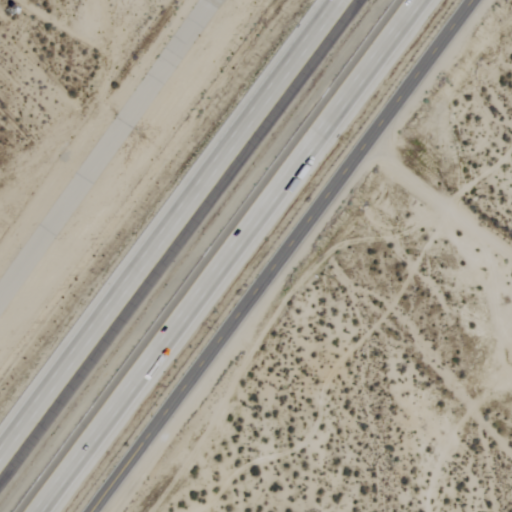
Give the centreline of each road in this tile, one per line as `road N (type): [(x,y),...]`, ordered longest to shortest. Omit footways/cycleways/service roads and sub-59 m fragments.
road 1 (motorway): [(39,511),(424,0)]
road 2 (tertiary): [(91,511),(469,0)]
road 3 (motorway): [(342,0),(0,454)]
road 4 (track): [(511,257),(361,145)]
